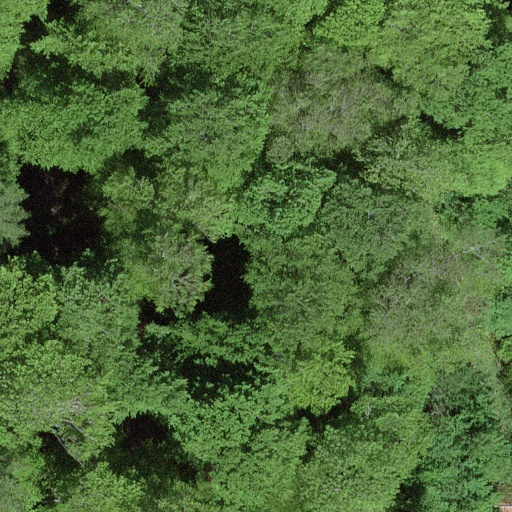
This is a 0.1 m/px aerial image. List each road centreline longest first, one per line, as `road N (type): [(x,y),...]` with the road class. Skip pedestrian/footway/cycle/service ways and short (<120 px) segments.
road 1 (track): [(318,0),(415,189),(511,425)]
road 2 (track): [(0,82),(111,374),(177,511)]
